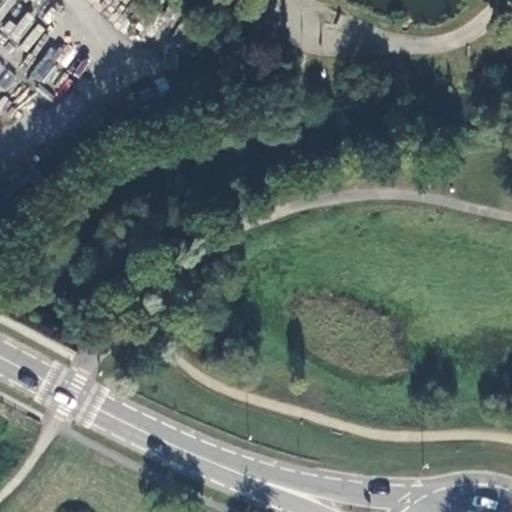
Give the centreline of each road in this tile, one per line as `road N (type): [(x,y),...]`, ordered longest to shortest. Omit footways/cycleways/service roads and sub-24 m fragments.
road 1 (primary): [(0,357),(233,469)]
road 2 (primary): [(430,497),(376,496),(233,469)]
